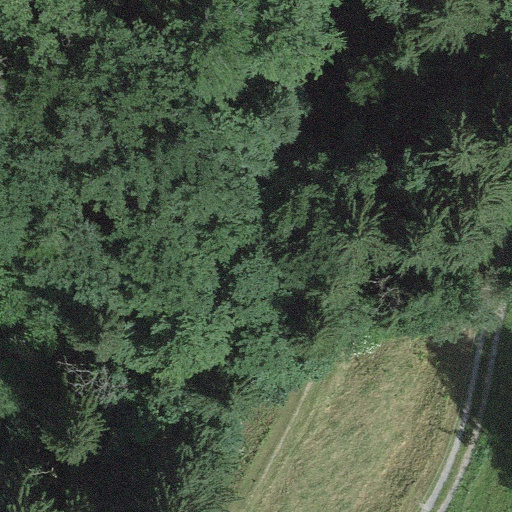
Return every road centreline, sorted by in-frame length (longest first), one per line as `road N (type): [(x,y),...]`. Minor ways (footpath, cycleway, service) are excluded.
road 1 (track): [(246,511),(404,165),(466,0)]
road 2 (track): [(511,244),(462,465),(434,511)]
